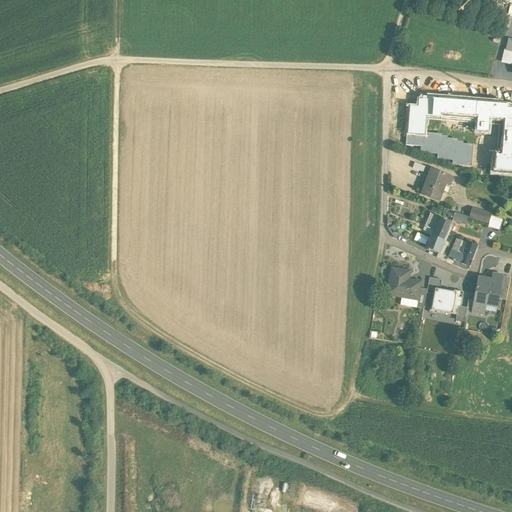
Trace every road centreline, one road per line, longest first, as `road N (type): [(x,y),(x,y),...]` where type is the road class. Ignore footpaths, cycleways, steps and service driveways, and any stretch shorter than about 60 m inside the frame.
road 1 (track): [(406,0),(387,69),(382,238),(353,395),(511,419)]
road 2 (secondary): [(480,511),(340,460),(186,384),(0,255)]
road 3 (track): [(116,62),(405,70)]
road 4 (track): [(353,395),(341,412),(317,414),(127,311),(120,294)]
road 5 (track): [(116,62),(113,248),(120,294)]
road 6 (track): [(108,388),(105,366),(0,286)]
road 7 (residential): [(511,256),(481,252),(463,273),(382,238)]
road 8 (track): [(108,388),(108,511)]
road 9 (track): [(0,90),(116,62)]
